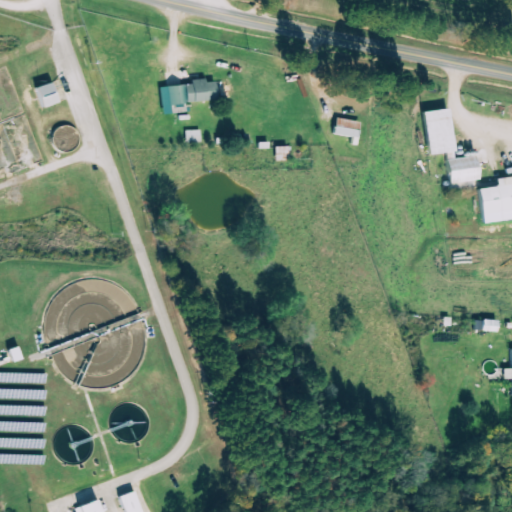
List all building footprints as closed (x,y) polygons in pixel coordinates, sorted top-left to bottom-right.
[(168,86),(170,104),(217,102),(216,81),(192,82),(192,85),(168,86)] [(35,89),(42,109),(58,104),(52,84),(35,89)] [(449,110),(423,112),(428,158),(453,155),(449,110)] [(186,131),(187,143),(202,143),(201,131),(186,131)] [(480,181),(476,156),(447,161),(452,193),(474,190),(473,182),(480,181)] [(511,177),(497,179),(498,187),(479,189),(482,216),(511,212),(511,177)] [(511,368),(500,369),(500,379),(511,379),(511,368)] [(141,511),(135,491),(120,496),(124,511),(141,511)]
